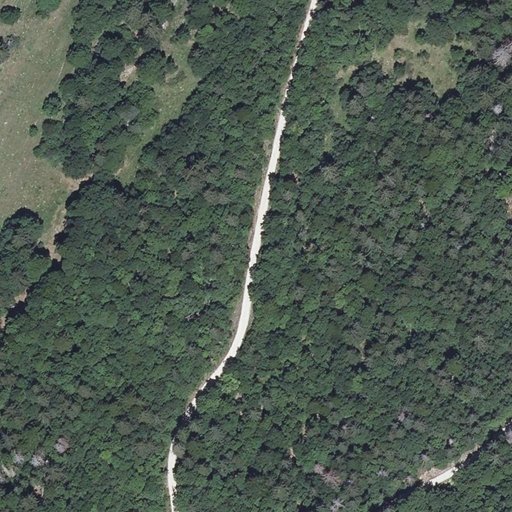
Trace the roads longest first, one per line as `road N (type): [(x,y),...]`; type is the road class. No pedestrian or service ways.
road 1 (track): [(315,0),(242,327),(177,447),(178,511)]
road 2 (track): [(385,511),(453,472),(511,419)]
